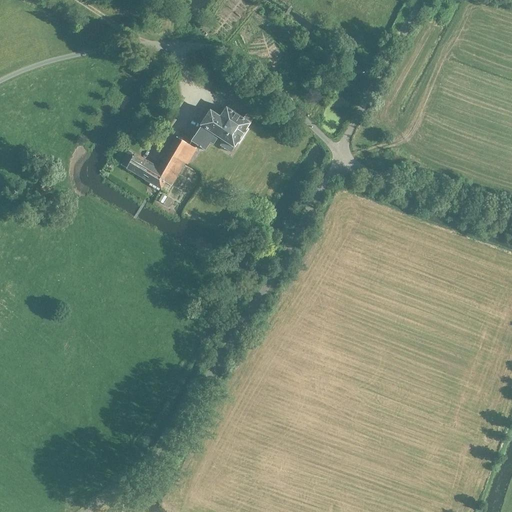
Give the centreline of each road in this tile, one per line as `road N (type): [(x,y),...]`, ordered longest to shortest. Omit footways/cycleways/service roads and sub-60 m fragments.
road 1 (unclassified): [(85,511),(164,447),(339,156)]
road 2 (unclassified): [(511,217),(339,156)]
road 3 (unclassified): [(339,156),(418,0)]
